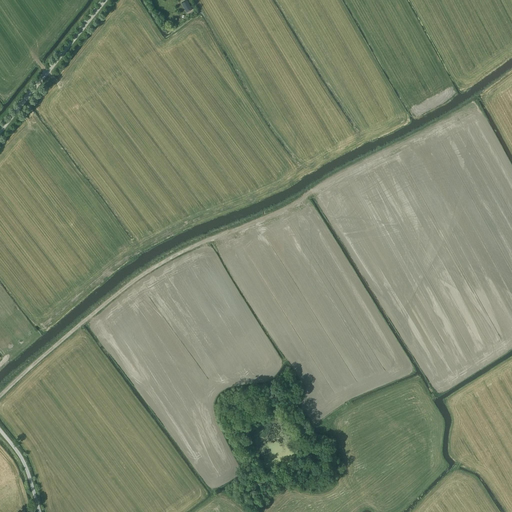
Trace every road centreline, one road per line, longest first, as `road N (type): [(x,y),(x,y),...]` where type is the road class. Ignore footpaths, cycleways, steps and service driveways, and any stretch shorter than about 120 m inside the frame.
road 1 (track): [(0,394),(137,277),(396,146)]
road 2 (tertiary): [(0,133),(108,0)]
